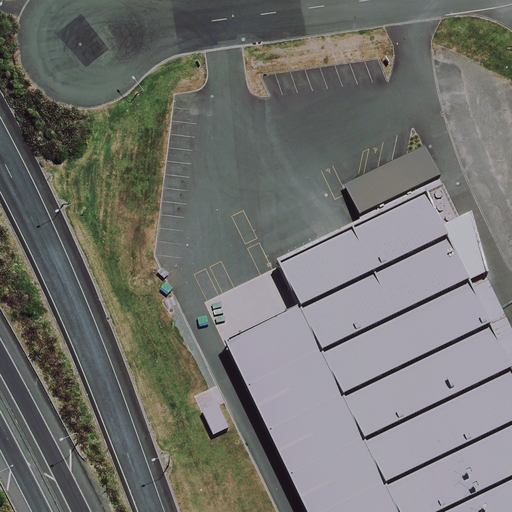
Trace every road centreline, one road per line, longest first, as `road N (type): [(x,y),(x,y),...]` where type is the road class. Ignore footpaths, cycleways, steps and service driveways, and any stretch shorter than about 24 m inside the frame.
road 1 (trunk): [(0,154),(74,308),(152,511)]
road 2 (unclassified): [(372,0),(86,40)]
road 3 (motorway): [(0,355),(79,511)]
